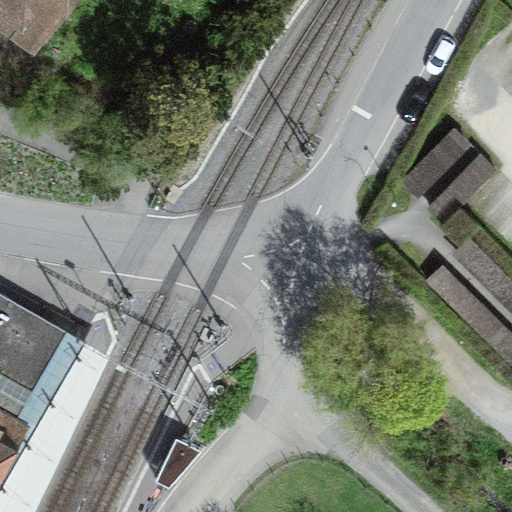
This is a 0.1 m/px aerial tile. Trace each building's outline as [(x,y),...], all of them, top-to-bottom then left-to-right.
[(0,0),(0,16),(27,36),(52,0),(0,0)] [(494,164),(454,124),(401,178),(440,217),(494,164)] [(511,278),(468,236),(427,278),(511,360),(511,278)] [(0,511),(32,511),(110,352),(0,289),(0,299),(50,328),(20,379),(0,367),(0,425),(7,430),(0,442),(0,450),(15,459),(0,484),(0,511)] [(0,299),(0,367),(20,379),(50,328),(0,299)] [(184,440),(175,436),(157,471),(167,476),(171,478),(189,443),(184,440)]
